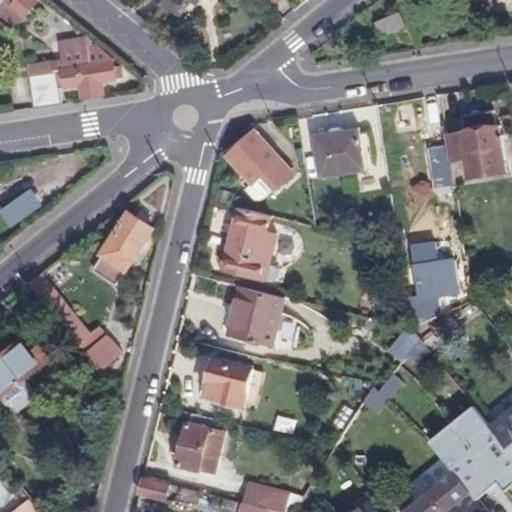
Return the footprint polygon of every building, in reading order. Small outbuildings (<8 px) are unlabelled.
[(7,0),(7,1),(29,17),(39,4),(34,0),(7,0)] [(124,0),(122,2),(135,12),(144,0),(124,0)] [(164,0),(183,16),(195,0),(164,0)] [(7,1),(0,9),(0,12),(20,28),(29,17),(7,1)] [(407,27),(401,12),(378,22),(384,35),(407,27)] [(63,54),(90,50),(89,40),(62,44),(63,54)] [(63,54),(66,72),(68,89),(84,87),(86,98),(106,94),(104,83),(118,82),(115,61),(100,49),(90,50),(63,54)] [(37,110),(64,105),(60,74),(32,78),(37,110)] [(475,184),(508,179),(497,113),(468,118),(470,132),(450,135),(455,164),(471,161),(475,184)] [(317,135),(324,178),(369,171),(363,128),(317,135)] [(256,131),(230,154),(255,184),(268,173),(281,188),(295,176),(256,131)] [(430,151),(438,191),(456,188),(450,148),(430,151)] [(12,229),(52,201),(41,184),(0,212),(12,229)] [(274,215),(240,207),(227,268),(261,277),(269,278),(278,279),(281,275),(282,270),(282,266),(278,263),(272,262),(280,232),(271,229),(274,215)] [(157,228),(134,213),(94,270),(117,285),(157,228)] [(415,319),(445,314),(442,294),(462,291),(458,262),(418,268),(422,297),(412,299),(415,319)] [(97,346),(42,276),(33,283),(81,345),(101,369),(123,351),(110,336),(97,346)] [(288,297),(243,286),(232,334),(276,345),(288,297)] [(10,393),(53,358),(44,346),(36,352),(26,342),(0,363),(0,366),(7,376),(1,382),(10,393)] [(434,353),(426,343),(410,361),(421,369),(434,353)] [(258,370),(221,360),(211,399),(249,408),(258,370)] [(384,393),(378,386),(368,402),(384,412),(409,382),(400,374),(384,393)] [(456,473),(407,511),(447,511),(471,493),(478,501),(499,483),(505,491),(511,486),(511,453),(489,426),(474,407),(431,442),(456,473)] [(511,407),(489,426),(511,453),(511,407)] [(222,419),(197,413),(194,422),(192,422),(182,464),(203,469),(207,453),(224,457),(230,431),(220,428),(222,419)] [(279,415),(276,430),(295,434),(298,419),(279,415)] [(207,453),(203,469),(220,473),(224,457),(207,453)] [(145,478),(141,493),(168,499),(171,484),(145,478)] [(250,484),(246,502),(287,511),(291,493),(250,484)] [(246,502),(244,502),(241,511),(288,511),(287,511),(246,502)]
